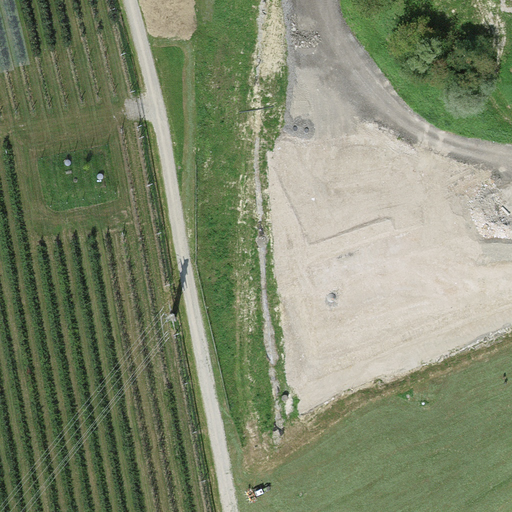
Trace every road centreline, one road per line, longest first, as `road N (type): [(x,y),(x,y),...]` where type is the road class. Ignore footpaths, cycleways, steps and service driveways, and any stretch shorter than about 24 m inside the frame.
road 1 (track): [(17,130),(44,227),(119,218),(182,384),(195,455),(225,511)]
road 2 (track): [(235,511),(202,312),(162,181),(111,58)]
road 3 (track): [(315,0),(375,230),(416,310)]
road 4 (track): [(0,134),(17,130),(8,86),(111,58),(127,39),(124,0)]
